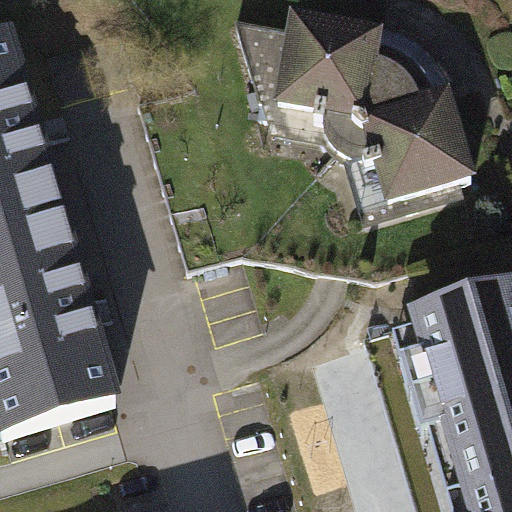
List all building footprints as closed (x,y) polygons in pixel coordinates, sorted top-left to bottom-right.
[(471,201),(446,109),(437,86),(421,65),(399,52),(387,49),(374,45),(282,28),(268,122),(315,130),(313,147),(319,161),(334,172),(351,177),(366,175),(380,224),(471,201)] [(16,42),(0,46),(0,253),(71,234),(16,42)] [(126,422),(71,234),(0,253),(0,436),(6,457),(126,422)] [(511,298),(416,328),(466,494),(511,480),(511,298)] [(511,511),(511,480),(466,494),(471,511),(511,511)]
